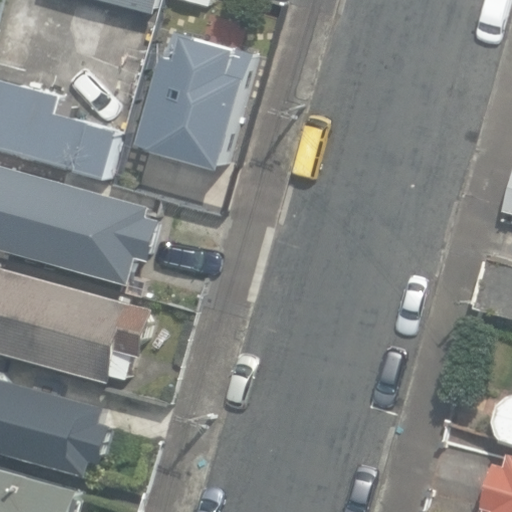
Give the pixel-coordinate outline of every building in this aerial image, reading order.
[(127,0),(162,9),(164,0),(127,0)] [(209,0),(173,0),(172,7),(204,17),(209,0)] [(265,50),(182,25),(148,138),(231,163),(265,50)] [(67,93),(0,74),(0,145),(114,176),(127,128),(63,110),(67,93)] [(0,242),(135,282),(136,275),(142,277),(147,260),(141,258),(143,253),(156,256),(168,216),(155,212),(158,202),(0,156),(0,242)] [(511,256),(497,252),(482,305),(511,313),(511,256)] [(0,345),(117,378),(119,372),(133,376),(140,350),(148,352),(162,304),(0,259),(0,345)] [(0,445),(94,471),(99,457),(109,459),(119,421),(109,419),(113,402),(7,373),(8,370),(0,367),(0,445)] [(508,437),(511,437),(511,392),(508,394),(504,400),(502,410),(501,420),(503,431),(508,437)] [(0,511),(81,511),(90,483),(0,457),(0,511)] [(511,511),(511,461),(501,457),(486,511),(511,511)]
